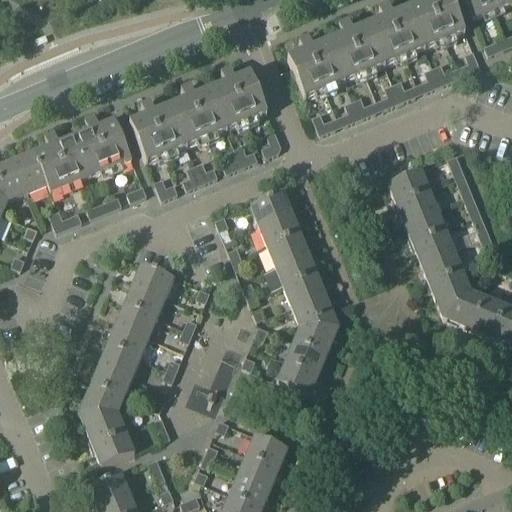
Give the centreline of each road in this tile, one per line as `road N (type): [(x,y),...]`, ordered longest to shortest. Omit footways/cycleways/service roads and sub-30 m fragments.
road 1 (residential): [(175,481),(239,308),(199,208)]
road 2 (tertiary): [(0,111),(243,13)]
road 3 (residential): [(33,343),(72,258),(199,208)]
road 4 (residential): [(302,164),(446,107),(511,127)]
road 5 (residential): [(379,511),(404,466),(421,453),(469,464),(510,500)]
road 6 (residential): [(302,164),(243,13)]
